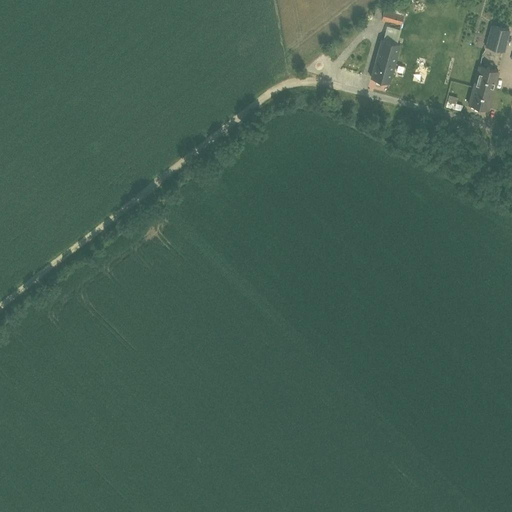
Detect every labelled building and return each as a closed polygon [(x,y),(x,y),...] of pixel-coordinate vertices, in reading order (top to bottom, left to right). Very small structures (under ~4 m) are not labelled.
[(384,15),(368,71),(389,77),(400,37),(396,36),(405,4),(390,0),(386,0),(385,5),(382,4),(379,14),(384,15)] [(504,46),(509,24),(488,20),(486,30),(484,41),(504,46)] [(351,79),(356,68),(349,65),(344,76),(351,79)] [(488,109),(499,70),(480,65),(469,104),(488,109)] [(452,107),(455,97),(448,95),(445,105),(452,107)]
